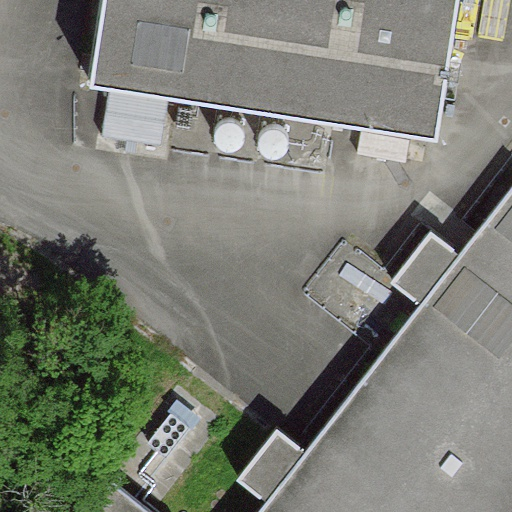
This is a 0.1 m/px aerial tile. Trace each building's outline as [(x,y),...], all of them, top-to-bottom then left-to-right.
[(104,0),(93,80),(440,133),(460,0),(104,0)] [(171,95),(112,86),(104,134),(164,143),(171,95)] [(180,94),(172,144),(328,168),(336,118),(180,94)] [(511,511),(511,185),(459,252),(421,302),(306,447),(268,495),(254,511),(150,511),(104,476),(74,511),(511,511)] [(390,278),(421,302),(459,252),(432,229),(390,278)] [(239,472),(268,495),(306,447),(280,427),(239,472)]
